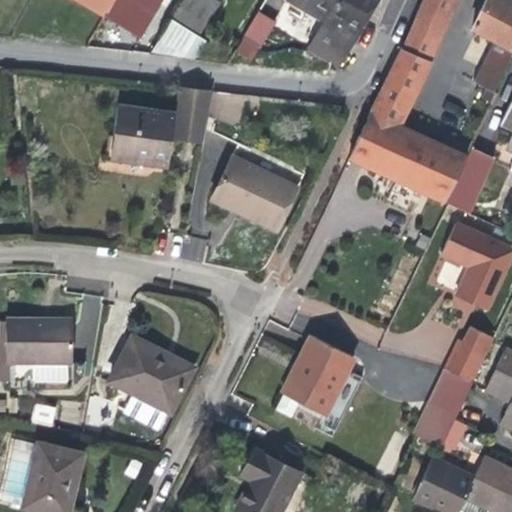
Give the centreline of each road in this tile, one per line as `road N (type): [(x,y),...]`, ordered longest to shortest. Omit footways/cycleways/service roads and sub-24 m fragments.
road 1 (residential): [(0,255),(177,272),(225,284),(242,302),(234,343),(151,511)]
road 2 (residential): [(0,53),(344,86),(373,66),(406,0)]
road 3 (unknown): [(242,302),(436,369)]
